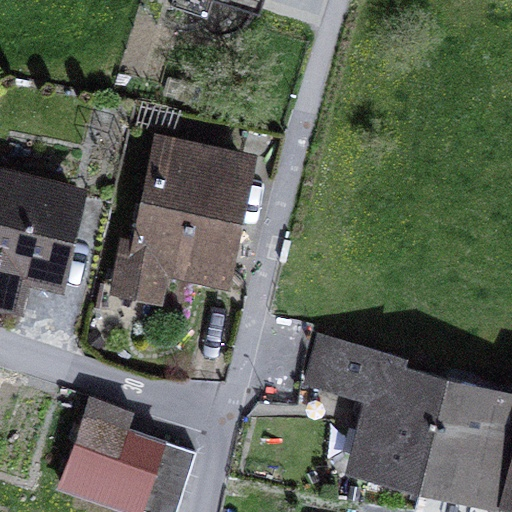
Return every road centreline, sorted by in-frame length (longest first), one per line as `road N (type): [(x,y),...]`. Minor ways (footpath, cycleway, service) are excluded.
road 1 (residential): [(298,133),(228,420)]
road 2 (residential): [(228,420),(0,346)]
